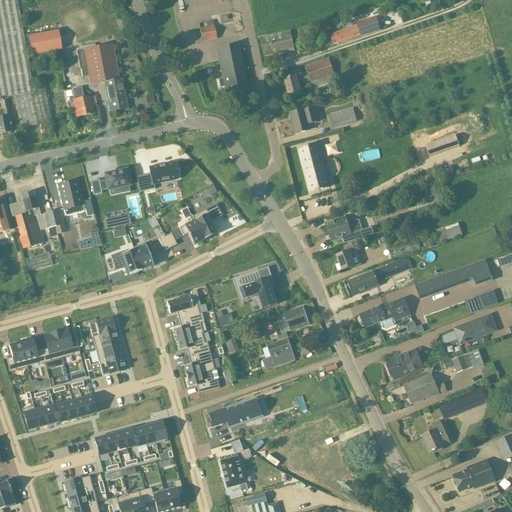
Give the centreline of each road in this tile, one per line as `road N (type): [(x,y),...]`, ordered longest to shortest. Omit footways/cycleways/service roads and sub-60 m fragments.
road 1 (tertiary): [(426,511),(278,220)]
road 2 (residential): [(256,184),(277,159),(243,0)]
road 3 (unclassified): [(0,167),(189,124)]
road 4 (residential): [(146,288),(0,326)]
road 5 (residential): [(278,220),(146,288)]
road 6 (residential): [(169,377),(204,511)]
road 7 (tertiary): [(189,124),(136,0)]
